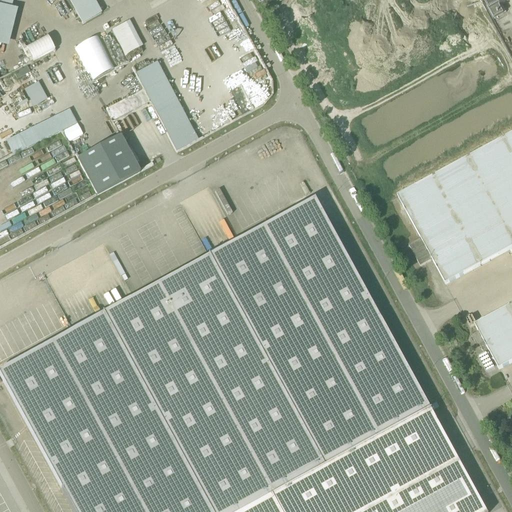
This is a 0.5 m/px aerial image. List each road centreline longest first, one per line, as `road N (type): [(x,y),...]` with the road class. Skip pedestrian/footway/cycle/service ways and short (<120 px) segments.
road 1 (unclassified): [(511,494),(291,94)]
road 2 (unclassified): [(0,263),(291,94)]
road 3 (unknown): [(158,0),(66,38),(69,74),(101,140)]
